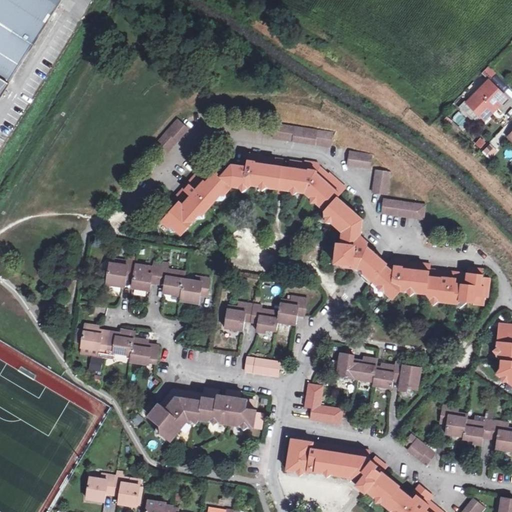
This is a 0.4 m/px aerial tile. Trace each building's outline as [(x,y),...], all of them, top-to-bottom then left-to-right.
[(0,0),(0,95),(59,0),(0,0)] [(494,105),(497,108),(508,97),(490,80),(469,102),(484,116),(494,105)] [(494,105),(484,116),(487,119),(497,108),(494,105)] [(456,133),(460,129),(449,116),(445,120),(456,133)] [(156,143),(161,147),(168,152),(188,129),(176,120),(156,143)] [(272,138),(287,140),(289,127),(274,124),(272,138)] [(294,128),(292,141),(330,147),(332,134),(294,128)] [(491,145),(484,151),(489,157),(496,152),(491,145)] [(247,152),(244,166),(249,167),(250,159),(257,160),(258,153),(247,152)] [(369,168),(371,156),(350,152),(348,165),(369,168)] [(249,167),(244,166),(235,165),(234,165),(222,178),(216,173),(206,184),(203,181),(201,184),(193,177),(178,194),(188,202),(184,208),(178,203),(162,223),(169,228),(172,228),(182,236),(217,197),(222,197),(230,188),(248,191),(253,188),(280,192),(284,166),(285,159),(263,156),(263,154),(258,153),(257,160),(250,159),(249,167)] [(376,254),(370,250),(367,254),(365,259),(361,258),(362,253),(367,247),(369,244),(360,235),(363,218),(338,196),(346,187),(329,172),(323,179),(317,175),(317,168),(310,167),(310,160),(305,159),(305,162),(293,161),(292,167),(289,193),(306,195),(326,214),(325,217),(341,234),(340,244),(339,264),(346,266),(345,269),(360,272),(376,254)] [(323,179),(329,172),(321,167),(321,161),(310,160),(310,167),(317,168),(317,175),(323,179)] [(292,167),(284,166),(280,192),(289,193),(292,167)] [(389,173),(375,171),(372,192),(386,193),(389,173)] [(174,199),(178,203),(184,208),(188,202),(178,194),(174,199)] [(391,215),(393,203),(385,201),(382,213),(391,215)] [(393,203),(391,215),(391,216),(422,221),(424,206),(394,201),(393,203)] [(367,254),(370,250),(367,247),(362,253),(361,258),(365,259),(367,254)] [(368,285),(371,282),(385,266),(387,264),(381,258),(376,254),(360,272),(356,276),(361,279),(368,285)] [(393,258),(387,264),(385,266),(387,267),(387,270),(394,271),(396,264),(404,264),(405,259),(393,258)] [(411,260),(405,259),(404,264),(396,264),(394,271),(387,270),(387,267),(385,266),(371,282),(392,300),(399,292),(427,296),(431,302),(455,305),(459,301),(472,303),(472,306),(481,307),(483,299),(486,299),(489,278),(483,278),(484,271),(468,270),(466,275),(461,274),(459,282),(445,280),(446,272),(429,270),(430,265),(411,262),(411,260)] [(198,291),(206,292),(207,292),(209,278),(195,276),(194,280),(182,278),(183,273),(166,270),(167,267),(152,265),(151,268),(135,265),(136,262),(120,260),(119,265),(108,264),(105,285),(123,287),(124,280),(125,276),(133,278),(133,282),(132,289),(148,291),(149,286),(150,280),(157,281),(164,282),(164,288),(163,293),(179,295),(179,300),(196,303),(197,296),(198,291)] [(459,282),(461,274),(446,272),(445,280),(459,282)] [(297,313),(305,314),(307,300),(291,298),(291,302),(280,301),(278,314),(262,312),(263,308),(238,304),(238,308),(227,307),(224,330),(241,332),(242,326),(243,321),(257,323),(257,328),(256,334),(270,335),(270,331),(275,332),(276,323),(295,326),(297,318),(297,313)] [(511,327),(498,325),(493,356),(501,363),(499,371),(496,377),(511,387),(511,327)] [(96,352),(95,359),(101,360),(109,361),(110,355),(129,359),(128,365),(147,369),(147,366),(155,368),(159,349),(151,347),(151,351),(144,350),(145,345),(132,342),(133,338),(120,335),(118,342),(113,341),(114,337),(96,333),(97,329),(84,327),(83,333),(80,343),(79,349),(96,352)] [(73,342),(80,343),(83,333),(75,332),(73,342)] [(96,352),(79,349),(78,355),(95,359),(96,352)] [(355,357),(341,355),(338,379),(375,384),(374,389),(393,392),(395,380),(402,381),(400,394),(413,395),(413,392),(419,392),(422,371),(413,369),(413,366),(397,364),(397,367),(379,365),(379,361),(365,359),(365,365),(354,363),(355,357)] [(268,377),(270,363),(269,363),(246,360),(244,373),(268,377)] [(280,365),(270,363),(268,377),(273,378),(277,378),(280,365)] [(319,410),(319,409),(322,388),(308,386),(304,408),(311,409),(319,410)] [(204,388),(203,394),(226,397),(226,391),(204,388)] [(167,396),(152,414),(157,417),(166,405),(171,406),(173,394),(202,398),(203,394),(169,390),(167,396)] [(157,417),(152,414),(148,419),(157,427),(154,431),(170,444),(188,424),(257,433),(259,422),(251,421),(253,402),(239,400),(240,393),(226,391),(226,397),(203,394),(202,398),(173,394),(171,406),(166,405),(157,417)] [(311,409),(304,408),(302,420),(309,421),(311,409)] [(459,415),(459,410),(443,408),(441,423),(448,424),(446,437),(464,440),(464,443),(474,444),(474,446),(483,448),(485,437),(499,439),(498,452),(511,453),(511,429),(507,429),(508,423),(483,420),(483,424),(467,422),(468,416),(459,415)] [(317,422),(319,410),(311,409),(309,421),(317,422)] [(319,409),(319,410),(317,422),(338,425),(341,412),(319,409)] [(409,449),(416,441),(410,437),(404,444),(409,449)] [(416,441),(409,449),(408,451),(425,465),(434,455),(416,441)] [(305,453),(306,444),(290,442),(286,473),(307,476),(307,474),(350,481),(358,487),(356,490),(365,497),(367,494),(389,511),(439,511),(428,504),(425,507),(417,501),(412,507),(409,505),(410,502),(407,500),(395,490),(397,487),(375,470),(377,467),(367,460),(368,453),(324,447),(323,453),(313,451),(312,454),(305,453)] [(324,447),(306,444),(305,453),(312,454),(313,451),(323,453),(324,447)] [(105,492),(104,498),(104,504),(123,507),(126,485),(115,483),(116,479),(88,475),(88,480),(75,478),(72,499),(91,502),(92,497),(93,490),(99,491),(105,492)] [(417,488),(407,500),(410,502),(409,505),(412,507),(417,501),(425,507),(428,504),(431,499),(417,488)] [(93,490),(92,497),(104,498),(105,492),(99,491),(93,490)] [(322,496),(320,503),(336,508),(338,501),(322,496)] [(473,500),(463,511),(484,511),(486,510),(473,500)] [(511,511),(511,501),(500,500),(498,511),(511,511)] [(158,511),(159,510),(153,509),(154,506),(135,503),(134,511),(158,511)]
